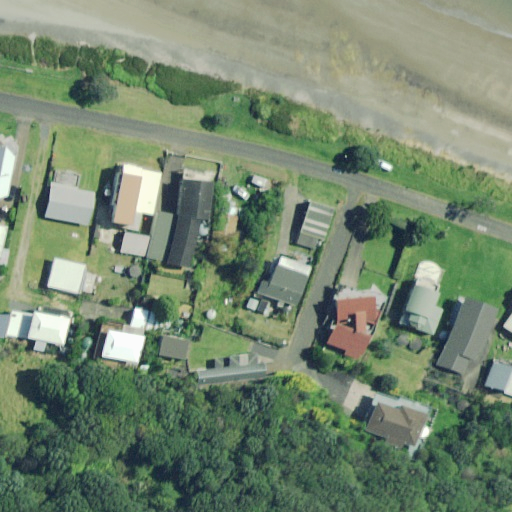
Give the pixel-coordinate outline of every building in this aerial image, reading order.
[(0,198),(5,197),(9,196),(17,148),(10,137),(5,140),(1,135),(0,135),(0,198)] [(140,170),(140,168),(120,164),(109,223),(129,227),(137,228),(140,213),(152,216),(160,174),(140,170)] [(53,167),(50,183),(44,218),(87,225),(93,193),(78,191),(79,188),(81,172),(53,167)] [(149,261),(189,268),(195,237),(205,239),(208,222),(205,222),(211,185),(181,180),(175,215),(158,212),(149,261)] [(332,210),(309,203),(296,244),(314,249),(322,242),(332,210)] [(237,209),(227,207),(226,215),(218,214),(215,234),(234,237),(237,209)] [(6,227),(0,226),(0,278),(4,279),(9,252),(2,251),(6,227)] [(149,237),(123,232),(119,252),(146,257),(149,237)] [(307,269),(275,257),(267,281),(257,278),(246,308),(277,319),(280,311),(290,315),(307,269)] [(86,266),(53,259),(46,287),(79,294),(86,266)] [(443,268),(420,260),(398,323),(432,335),(440,310),(430,307),(443,268)] [(95,276),(87,274),(83,292),(91,294),(95,276)] [(331,321),(324,344),(344,350),(342,355),(360,360),(366,340),(371,342),(384,300),(346,288),(342,298),(330,298),(331,321)] [(494,311),(460,299),(436,365),(462,375),(468,360),(475,363),(494,311)] [(511,300),(511,302),(511,303),(511,313),(502,327),(511,334),(511,300)] [(108,325),(108,326),(100,326),(96,358),(138,363),(141,331),(156,332),(159,312),(132,308),(129,327),(108,325)] [(10,315),(0,314),(0,336),(7,337),(33,340),(32,350),(43,351),(44,343),(64,345),(67,318),(10,312),(10,315)] [(186,341),(161,338),(159,357),(183,360),(186,341)] [(215,368),(197,370),(199,387),(219,385),(245,381),(263,378),(261,364),(246,366),(244,356),(214,361),(215,368)] [(511,370),(490,363),(482,386),(511,396),(511,370)] [(398,401),(376,392),(361,430),(420,454),(437,411),(401,396),(398,401)]
